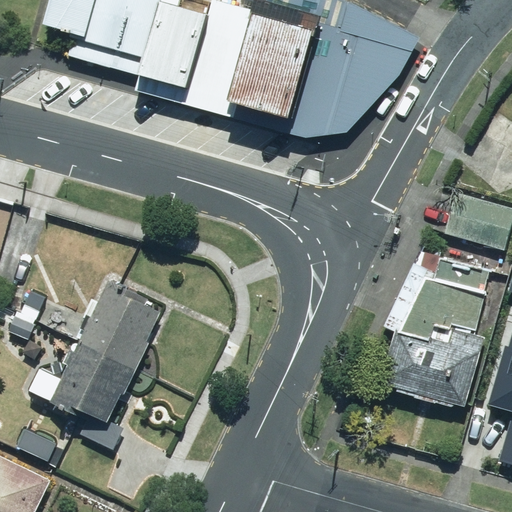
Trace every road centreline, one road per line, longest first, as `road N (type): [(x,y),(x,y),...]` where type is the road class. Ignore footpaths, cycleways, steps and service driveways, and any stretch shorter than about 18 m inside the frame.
road 1 (residential): [(0,124),(273,202),(323,243)]
road 2 (residential): [(323,243),(368,211),(421,110),(508,0)]
road 3 (residential): [(323,243),(320,305),(241,469)]
road 4 (residential): [(241,469),(389,511)]
